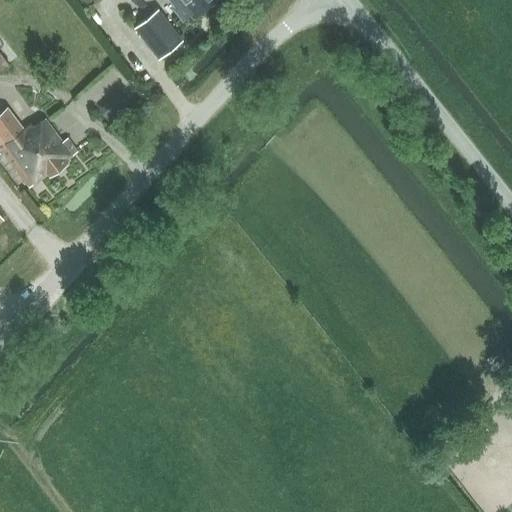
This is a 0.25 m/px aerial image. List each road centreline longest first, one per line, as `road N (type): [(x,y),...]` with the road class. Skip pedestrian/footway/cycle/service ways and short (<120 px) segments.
road 1 (unclassified): [(0,341),(268,45),(320,0)]
road 2 (unclassified): [(511,208),(343,0)]
